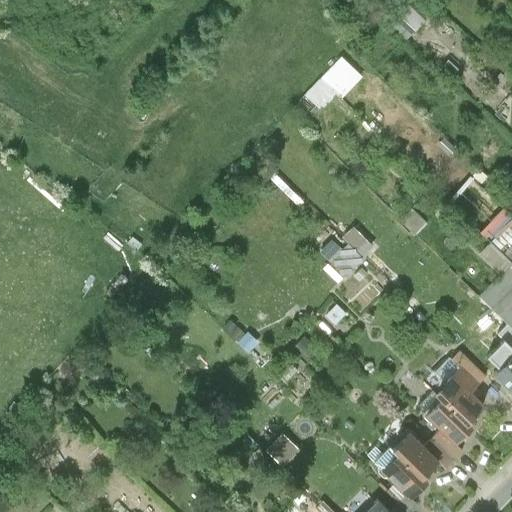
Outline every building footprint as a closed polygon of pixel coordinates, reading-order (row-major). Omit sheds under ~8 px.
[(386,21),(405,40),(414,31),(394,12),(386,21)] [(342,54),(322,75),(337,89),(344,96),(364,75),(342,54)] [(457,70),(447,60),(440,68),(450,78),(457,70)] [(315,113),(337,89),(322,75),(300,99),(315,113)] [(462,215),(484,194),(464,173),(442,195),(462,215)] [(511,222),(511,221),(490,242),(511,263),(511,222)] [(511,263),(490,242),(479,254),(500,274),(511,263)] [(363,258),(349,245),(331,262),(345,276),(363,258)] [(500,274),(478,297),(506,324),(511,330),(511,263),(500,274)] [(511,330),(506,324),(496,334),(511,349),(511,330)] [(486,376),(459,349),(451,358),(462,368),(478,384),(486,376)] [(438,392),(442,397),(466,421),(483,404),(470,392),(478,384),(462,368),(438,392)] [(511,403),(511,376),(507,372),(494,385),(511,403)] [(470,425),(466,421),(442,397),(426,413),(441,429),(454,441),(470,425)] [(463,450),(454,441),(441,429),(423,446),(436,459),(445,468),(463,450)] [(391,447),(396,452),(420,476),(436,459),(423,446),(408,431),(391,447)] [(425,481),(420,476),(396,452),(381,468),(395,481),(410,497),(425,481)] [(395,481),(386,490),(398,500),(409,511),(411,511),(418,505),(410,497),(395,481)] [(389,510),(398,500),(386,490),(380,484),(371,493),(379,500),(389,510)] [(367,511),(390,511),(389,510),(379,500),(367,511)]
